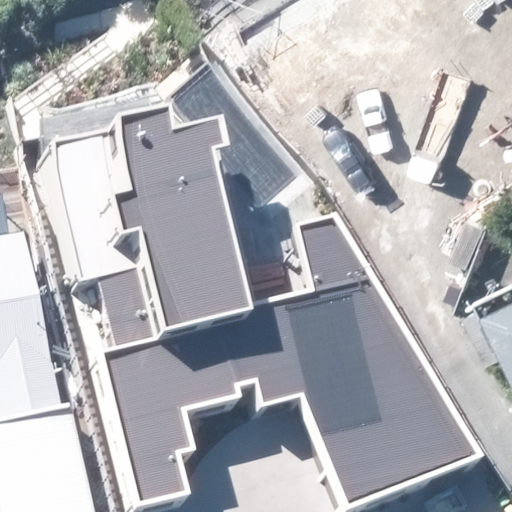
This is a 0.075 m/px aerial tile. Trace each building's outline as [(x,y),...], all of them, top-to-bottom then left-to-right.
[(511,0),(378,0),(252,102),(351,226),(324,247),(360,292),(438,230),(395,177),(452,132),(470,155),(511,120),(511,0)] [(70,378),(99,511),(155,511),(145,472),(161,467),(156,431),(215,417),(210,397),(225,395),(233,421),(276,412),(313,511),(355,511),(461,471),(301,241),(268,248),(286,313),(194,331),(161,186),(179,182),(176,161),(122,171),(117,149),(19,169),(55,301),(72,297),(92,369),(70,378)] [(0,424),(55,413),(13,236),(0,238),(0,424)] [(511,281),(484,293),(511,358),(511,281)] [(0,511),(76,511),(55,413),(0,424),(0,511)]
